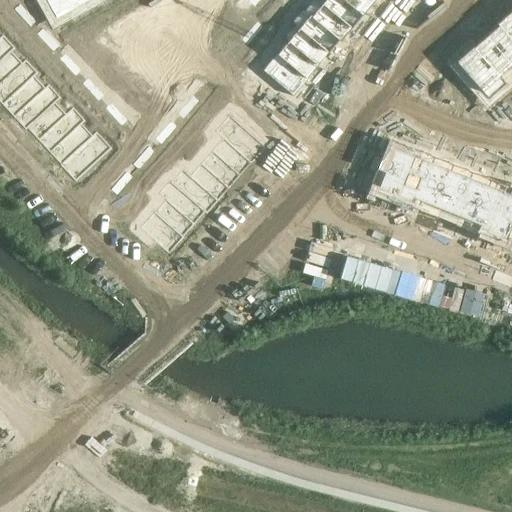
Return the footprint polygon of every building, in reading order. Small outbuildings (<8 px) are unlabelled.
[(44,0),(51,12),(72,0),(44,0)] [(342,0),(323,0),(320,3),(350,28),(361,15),(342,0)] [(368,0),(342,0),(361,15),(371,2),(368,0)] [(310,16),(326,30),(338,40),(339,41),(350,28),(320,3),(310,16)] [(19,5),(13,10),(22,19),(27,14),(19,5)] [(27,14),(22,19),(30,28),(36,23),(27,14)] [(511,16),(509,14),(496,25),(498,27),(511,42),(511,16)] [(309,16),(298,29),(327,53),(338,40),(326,30),(310,16),(309,16)] [(257,22),(249,31),(255,37),(263,27),(257,22)] [(498,27),(486,38),(511,67),(511,65),(511,42),(498,27)] [(298,29),(287,41),(317,66),(327,53),(298,29)] [(42,30),(36,35),(44,44),(50,38),(42,30)] [(249,31),(241,40),(247,46),(255,37),(249,31)] [(50,38),(44,44),(52,53),(58,47),(50,38)] [(474,49),(473,49),(498,78),(499,77),(511,67),(486,38),(474,49)] [(287,41),(277,54),(306,78),(317,66),(287,41)] [(473,48),(456,63),(482,93),(500,78),(499,77),(498,78),(473,49),(474,49),(473,48)] [(276,53),(261,71),(293,97),(307,80),(307,79),(306,78),(277,54),(276,53)] [(65,54),(59,60),(67,69),(73,63),(65,54)] [(8,55),(0,61),(0,84),(19,67),(8,55)] [(73,63),(67,69),(75,77),(81,72),(73,63)] [(19,67),(0,84),(0,103),(2,106),(30,80),(19,67)] [(88,79),(82,84),(90,93),(96,88),(88,79)] [(30,80),(2,106),(14,118),(42,92),(30,80)] [(96,88),(90,93),(98,102),(104,97),(96,88)] [(42,92),(14,118),(25,130),(26,129),(53,104),(42,92)] [(53,104),(26,129),(37,142),(65,116),(54,103),(53,104)] [(186,103),(178,112),(184,117),(192,108),(186,103)] [(110,104),(104,109),(113,118),(119,113),(110,104)] [(178,112),(170,121),(176,127),(184,117),(178,112)] [(119,113),(113,118),(121,127),(127,121),(119,113)] [(65,116),(37,142),(49,154),(77,128),(65,116)] [(235,121),(221,138),(222,138),(250,164),(252,165),(260,155),(266,149),(235,121)] [(77,128),(49,154),(60,166),(88,140),(77,128)] [(164,128),(156,138),(162,143),(170,134),(164,128)] [(156,138),(148,147),(154,152),(162,143),(156,138)] [(215,146),(211,151),(239,176),(244,171),(250,164),(222,138),(215,146)] [(60,166),(59,167),(74,184),(104,156),(89,140),(89,139),(88,140),(60,166)] [(511,195),(394,148),(377,190),(412,204),(414,200),(486,229),(485,233),(507,241),(511,227),(511,195)] [(211,151),(200,164),(228,189),(239,176),(211,151)] [(142,154),(134,163),(140,168),(148,159),(142,154)] [(134,163),(126,172),(132,177),(140,168),(134,163)] [(200,164),(189,176),(217,201),(228,189),(200,164)] [(189,176),(177,189),(206,214),(217,201),(189,176)] [(120,179),(112,188),(118,194),(126,184),(120,179)] [(175,187),(164,199),(193,225),(204,214),(205,215),(206,214),(177,189),(175,187)] [(112,188),(104,197),(110,203),(118,194),(112,188)] [(164,199),(153,212),(182,238),(193,225),(164,199)] [(140,231),(129,244),(149,262),(161,249),(168,256),(183,239),(182,238),(153,212),(138,229),(140,231)]
